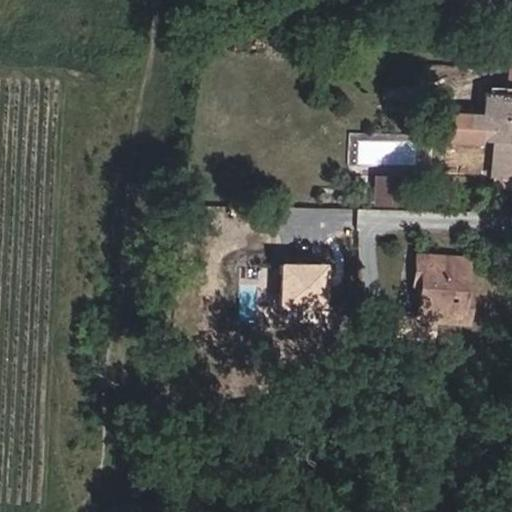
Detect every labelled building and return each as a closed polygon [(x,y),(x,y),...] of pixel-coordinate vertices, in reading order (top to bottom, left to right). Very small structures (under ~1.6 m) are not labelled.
[(444,0),(443,19),(480,19),(480,0),(444,0)] [(511,88),(485,87),(481,138),(497,138),(495,177),(511,176),(511,88)] [(372,202),(398,203),(399,173),(374,172),(372,202)] [(412,257),(411,275),(422,276),(421,289),(419,320),(469,323),(470,304),(459,304),(460,291),(462,260),(412,257)] [(422,276),(411,275),(410,289),(419,289),(421,289),(422,276)] [(459,304),(470,304),(471,292),(460,291),(459,304)]
